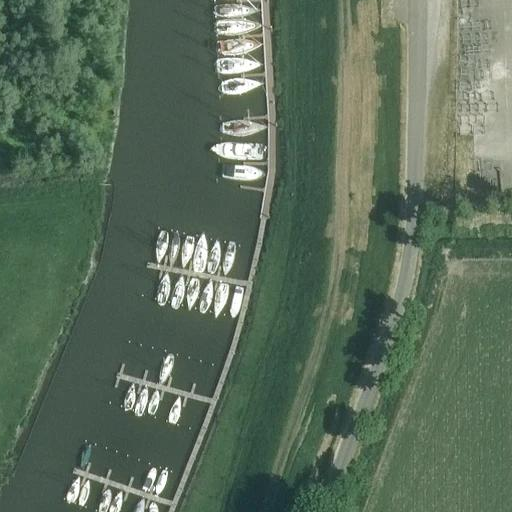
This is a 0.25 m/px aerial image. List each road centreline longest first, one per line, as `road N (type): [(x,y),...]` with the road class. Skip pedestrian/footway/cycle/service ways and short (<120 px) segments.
road 1 (unclassified): [(329,511),(394,324),(412,213),(416,0)]
road 2 (track): [(348,0),(344,234),(270,511)]
